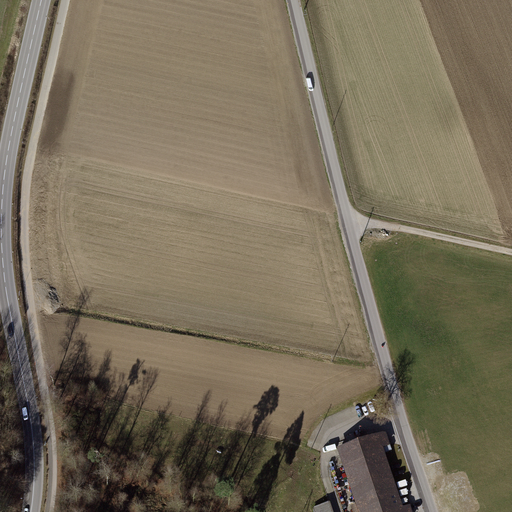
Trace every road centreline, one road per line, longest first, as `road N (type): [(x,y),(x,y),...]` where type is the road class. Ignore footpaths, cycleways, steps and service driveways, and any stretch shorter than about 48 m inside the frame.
road 1 (unclassified): [(431,511),(294,0)]
road 2 (tertiary): [(31,511),(34,445),(1,237),(5,167),(42,0)]
road 3 (track): [(511,252),(346,216)]
